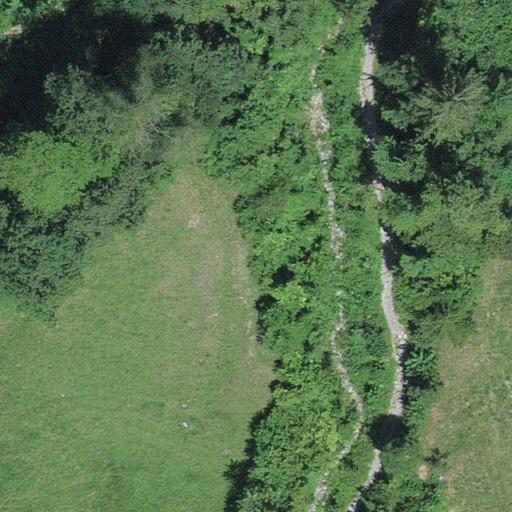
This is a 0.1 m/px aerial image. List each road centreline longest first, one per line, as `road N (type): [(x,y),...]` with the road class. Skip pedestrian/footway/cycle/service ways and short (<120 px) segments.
road 1 (track): [(348,511),(380,458),(388,370),(363,62),(394,0)]
road 2 (track): [(225,0),(200,38),(0,26)]
